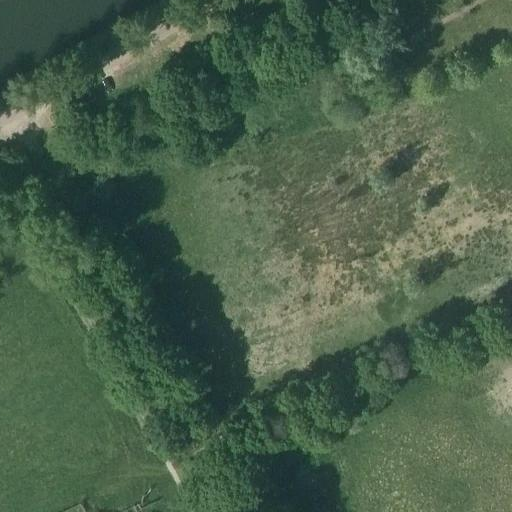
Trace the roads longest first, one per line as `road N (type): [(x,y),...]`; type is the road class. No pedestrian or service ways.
road 1 (track): [(12,111),(210,467)]
road 2 (unclassified): [(5,114),(215,0)]
